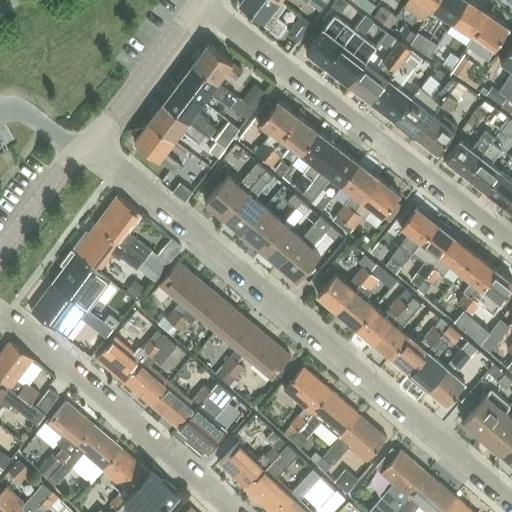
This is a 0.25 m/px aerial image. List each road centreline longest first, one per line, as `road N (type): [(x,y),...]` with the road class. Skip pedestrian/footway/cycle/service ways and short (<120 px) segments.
road 1 (residential): [(88,142),(511,504)]
road 2 (residential): [(511,244),(199,3)]
road 3 (residential): [(231,511),(0,312)]
road 4 (unclassified): [(88,142),(199,3)]
road 5 (unclassified): [(0,249),(88,142)]
